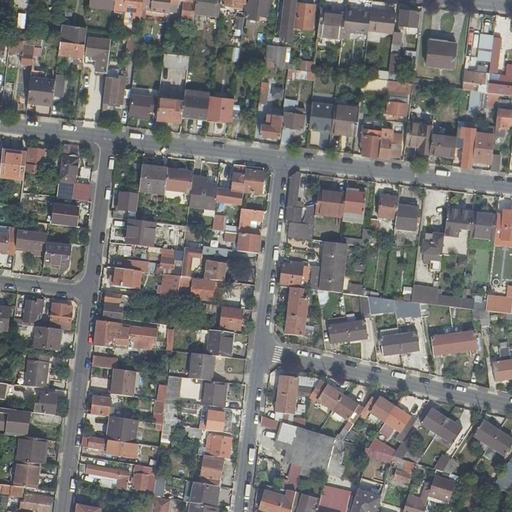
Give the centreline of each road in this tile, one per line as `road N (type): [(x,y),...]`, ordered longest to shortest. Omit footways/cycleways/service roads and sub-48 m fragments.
road 1 (residential): [(260,349),(511,407)]
road 2 (residential): [(285,158),(511,185)]
road 3 (residential): [(59,511),(87,294)]
road 4 (residential): [(260,349),(285,158)]
road 5 (residential): [(104,134),(285,158)]
road 6 (residential): [(242,511),(260,349)]
road 7 (residential): [(87,294),(104,134)]
